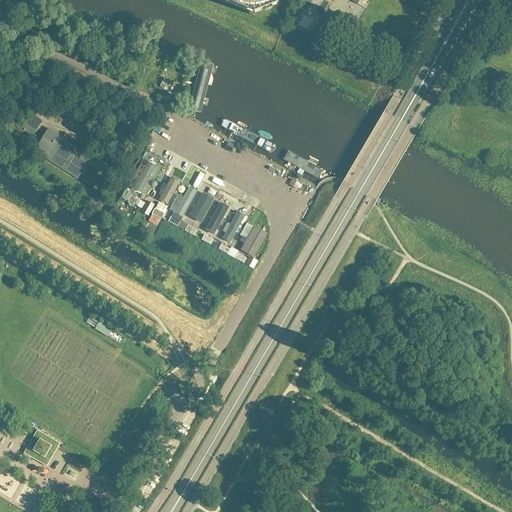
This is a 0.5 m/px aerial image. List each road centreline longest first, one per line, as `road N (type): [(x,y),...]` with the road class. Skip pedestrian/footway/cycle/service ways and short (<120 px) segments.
road 1 (unclassified): [(122,511),(300,203),(238,168),(167,111)]
road 2 (secondary): [(169,511),(424,79)]
